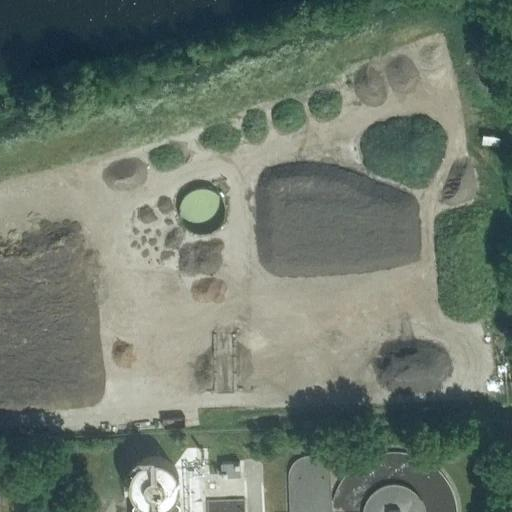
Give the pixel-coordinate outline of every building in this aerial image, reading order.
[(220,210),(221,202),(221,199),(220,194),(217,190),(214,186),(209,183),(205,181),(197,180),(194,181),(189,183),(185,186),(182,188),(179,195),(177,199),(177,203),(178,207),(179,211),(181,215),(184,218),(187,221),(192,223),(200,224),(206,223),(209,222),(216,217),(220,210)] [(333,511),(332,474),(329,467),(324,461),(317,456),(309,456),(299,458),(292,466),(288,474),(290,511),(333,511)] [(241,476),(241,462),(221,462),(221,477),(241,476)] [(135,499),(141,507),(140,511),(174,511),(174,506),(179,498),(181,489),(179,480),(173,472),(165,467),(156,466),(147,468),(139,473),(135,481),(133,490),(135,499)] [(366,511),(425,511),(425,506),(419,497),(411,490),(400,487),(390,487),(380,491),(372,498),(367,507),(366,511)] [(246,511),(246,499),(209,500),(208,511),(246,511)]
